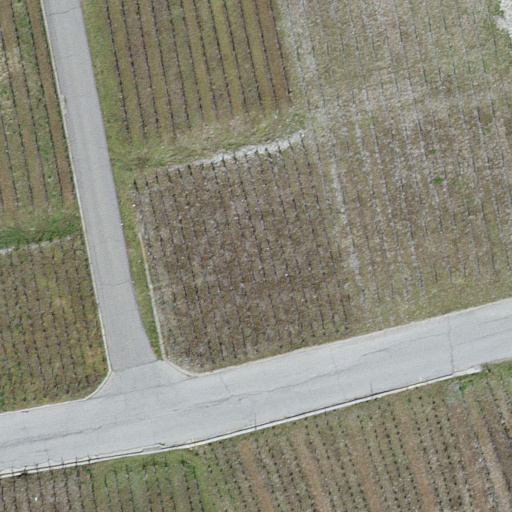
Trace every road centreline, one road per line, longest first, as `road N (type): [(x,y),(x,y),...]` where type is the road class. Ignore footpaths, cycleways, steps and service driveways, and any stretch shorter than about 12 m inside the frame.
road 1 (unclassified): [(144,416),(60,0)]
road 2 (unclassified): [(511,326),(144,416)]
road 3 (unclassified): [(144,416),(0,444)]
